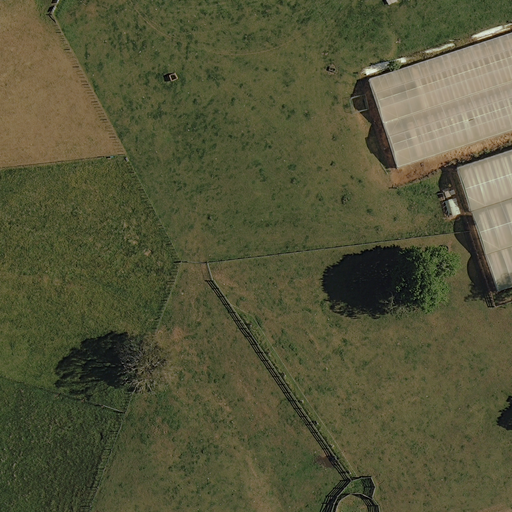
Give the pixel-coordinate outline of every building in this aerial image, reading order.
[(384,128),(511,86),(511,32),(368,78),(384,128)] [(511,86),(384,128),(398,170),(511,133),(511,86)] [(471,211),(511,197),(511,152),(457,169),(471,211)] [(511,197),(471,211),(484,253),(511,244),(511,197)] [(511,244),(484,253),(497,293),(511,288),(511,244)]
